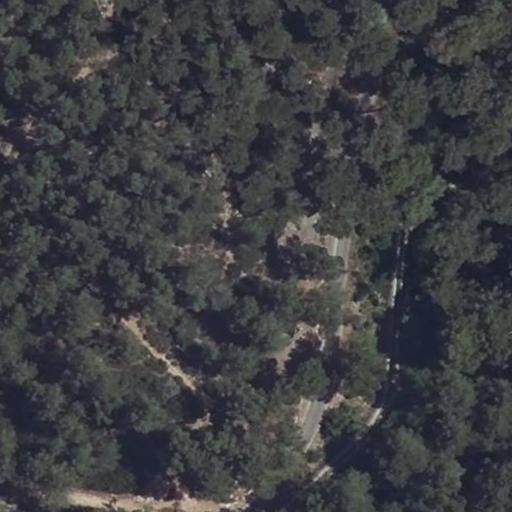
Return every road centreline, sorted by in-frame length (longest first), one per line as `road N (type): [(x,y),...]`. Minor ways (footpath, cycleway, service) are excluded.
road 1 (unclassified): [(250,511),(308,415),(324,357),(381,0)]
road 2 (track): [(180,511),(39,490),(0,473)]
